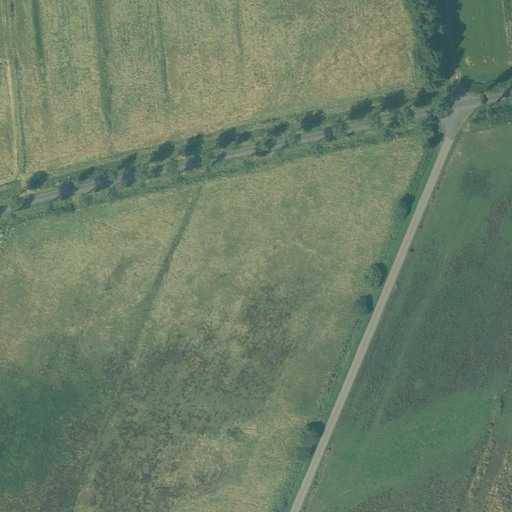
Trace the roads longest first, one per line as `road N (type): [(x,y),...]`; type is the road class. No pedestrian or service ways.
road 1 (unclassified): [(453,104),(0,210)]
road 2 (unclassified): [(292,511),(444,144),(453,104)]
